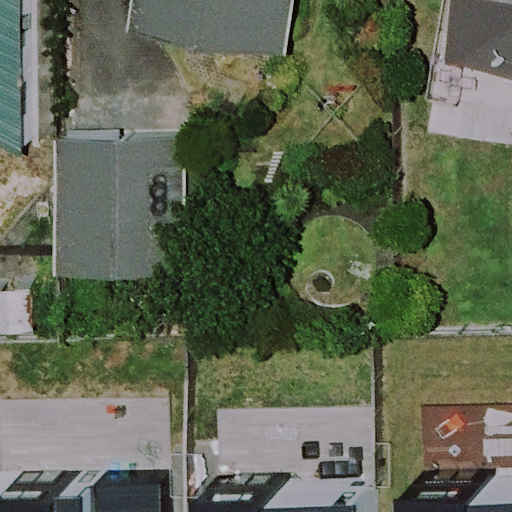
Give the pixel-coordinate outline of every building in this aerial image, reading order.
[(56,5),(48,0),(0,0),(0,142),(14,151),(51,141),(56,5)] [(302,0),(130,0),(128,23),(298,40),(302,0)] [(511,0),(456,0),(448,52),(511,62),(511,0)] [(173,262),(173,124),(60,124),(61,262),(173,262)] [(511,511),(511,450),(431,451),(431,511),(511,511)] [(391,511),(391,456),(237,457),(237,511),(391,511)] [(179,511),(179,457),(25,459),(25,511),(179,511)]
